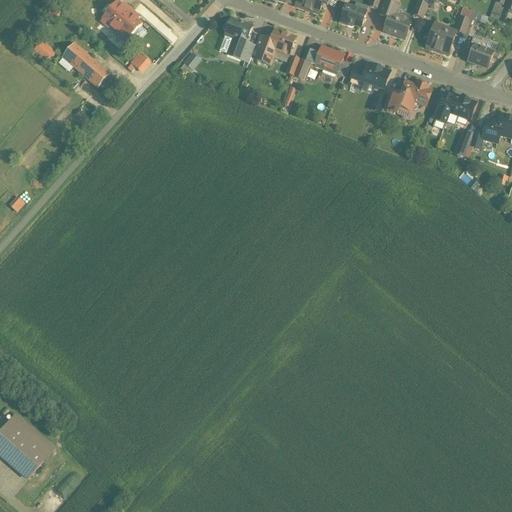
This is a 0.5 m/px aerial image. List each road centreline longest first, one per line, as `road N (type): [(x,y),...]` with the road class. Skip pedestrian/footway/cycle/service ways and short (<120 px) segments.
road 1 (unclassified): [(0,255),(225,1)]
road 2 (residential): [(225,1),(488,92)]
